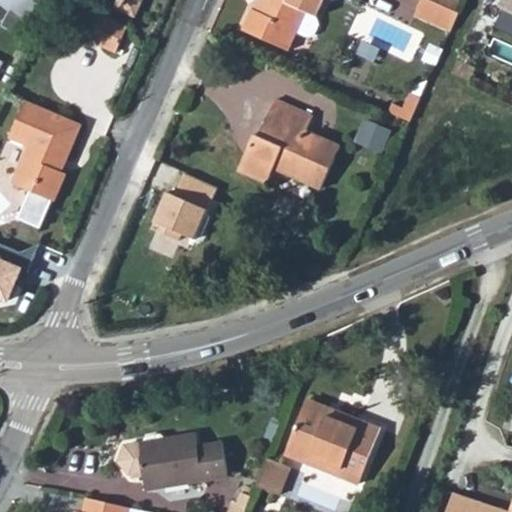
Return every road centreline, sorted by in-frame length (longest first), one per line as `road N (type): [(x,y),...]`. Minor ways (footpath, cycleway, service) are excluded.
road 1 (secondary): [(511,226),(239,335),(125,363),(45,370)]
road 2 (residential): [(45,370),(201,0)]
